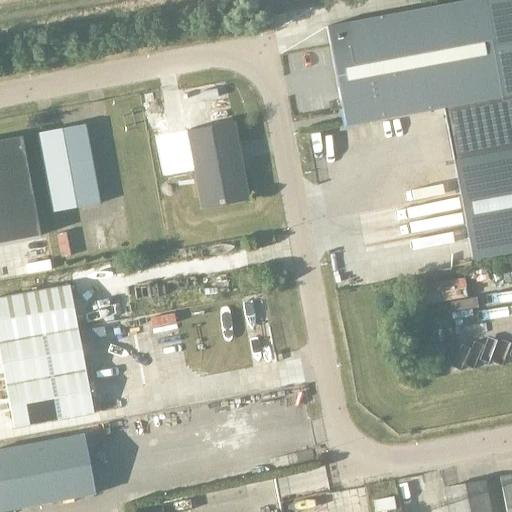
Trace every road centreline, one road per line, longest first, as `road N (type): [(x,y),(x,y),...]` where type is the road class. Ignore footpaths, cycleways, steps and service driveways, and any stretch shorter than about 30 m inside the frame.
road 1 (unclassified): [(0,95),(263,46),(345,468),(511,437)]
road 2 (unknown): [(264,52),(299,28),(429,0)]
